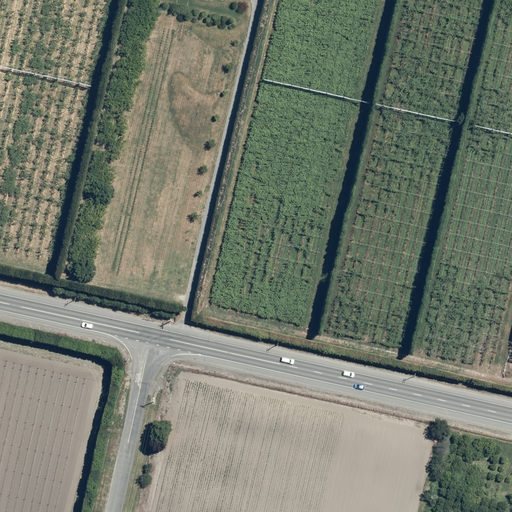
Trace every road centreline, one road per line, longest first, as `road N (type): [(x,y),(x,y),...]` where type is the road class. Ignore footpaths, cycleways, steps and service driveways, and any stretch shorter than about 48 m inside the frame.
road 1 (primary): [(150,335),(511,415)]
road 2 (unclassified): [(111,511),(150,335)]
road 3 (primary): [(0,302),(150,335)]
